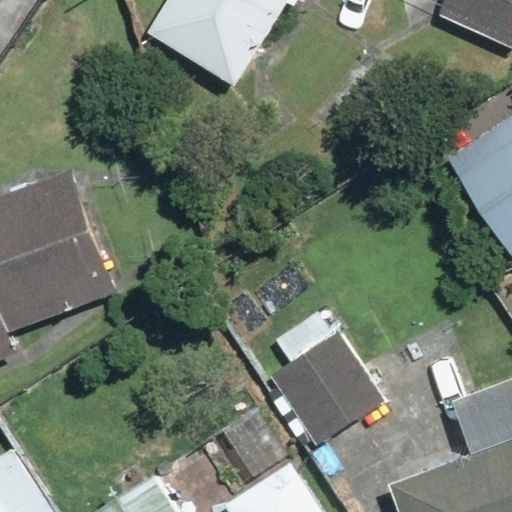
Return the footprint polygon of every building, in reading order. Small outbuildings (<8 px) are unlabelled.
[(0,0),(0,19),(13,0),(0,0)] [(309,0),(185,0),(164,35),(254,91),(309,0)] [(511,135),(473,160),(511,223),(511,135)] [(0,368),(30,358),(21,331),(133,291),(92,173),(0,205),(0,368)] [(360,329),(285,372),(330,450),(405,407),(360,329)] [(511,511),(511,391),(470,412),(490,455),(401,497),(408,511),(511,511)] [(0,511),(64,511),(25,452),(0,468),(0,511)] [(337,511),(307,467),(243,511),(337,511)] [(190,511),(166,471),(100,511),(190,511)]
